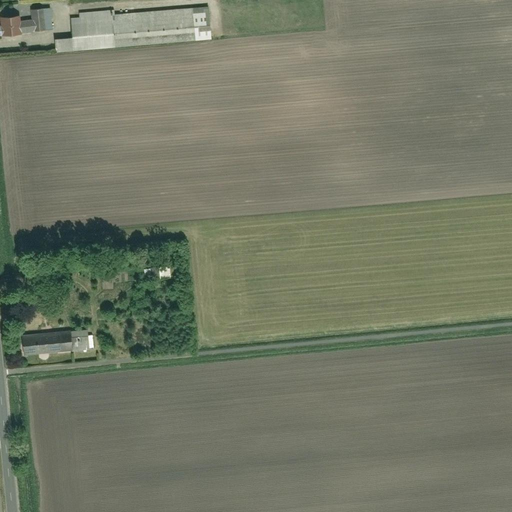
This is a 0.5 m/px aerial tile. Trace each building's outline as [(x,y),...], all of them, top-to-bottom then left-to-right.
[(207,7),(108,16),(108,10),(80,12),(81,18),(70,19),(72,37),(53,39),(54,54),(210,39),(207,7)] [(0,16),(0,36),(52,31),(50,9),(30,11),(31,19),(17,20),(16,15),(0,16)] [(173,264),(175,286),(185,285),(183,263),(173,264)] [(144,269),(145,282),(169,280),(168,267),(144,269)] [(22,334),(23,354),(89,349),(87,329),(22,334)]
